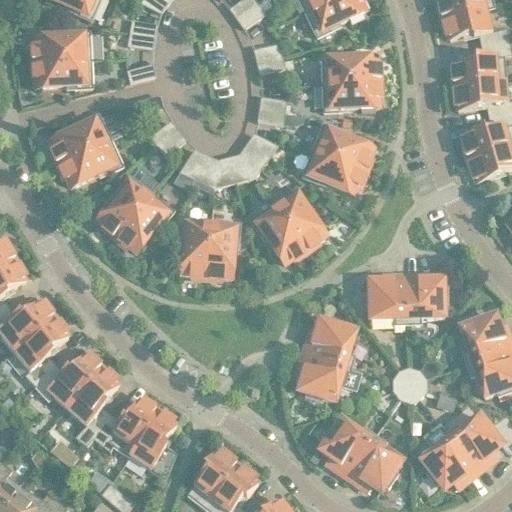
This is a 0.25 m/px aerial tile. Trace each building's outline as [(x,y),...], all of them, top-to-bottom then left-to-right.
[(101,0),(41,0),(75,15),(74,18),(91,26),(101,0)] [(168,8),(156,0),(141,0),(138,5),(160,18),(168,8)] [(156,0),(168,8),(174,0),(156,0)] [(248,0),(230,14),(237,24),(257,9),(249,0),(248,0)] [(296,0),(304,17),(339,0),(296,0)] [(339,0),(304,17),(317,42),(333,35),(331,31),(365,15),(361,7),(363,6),(360,0),(339,0)] [(452,0),(439,3),(441,9),(438,10),(441,22),(442,21),(442,24),(493,12),(490,0),(452,0)] [(264,19),(257,9),(237,24),(244,33),(264,19)] [(493,12),(442,24),(443,27),(442,28),(445,39),(448,38),(449,45),(472,39),(473,42),(479,41),(481,52),(510,47),(507,34),(491,37),(486,14),(493,13),(493,12)] [(130,38),(154,42),(156,30),(132,26),(130,38)] [(33,68),(91,65),(89,37),(71,38),(71,41),(34,43),(34,53),(32,53),(32,65),(33,65),(33,68)] [(154,42),(130,38),(128,50),(152,54),(154,42)] [(454,91),(505,86),(503,62),(511,61),(510,47),(481,52),(483,63),(476,64),(477,68),(454,70),(454,76),(451,76),(452,88),(453,88),(454,91)] [(256,67),(281,61),(278,50),(254,55),(256,67)] [(322,89),(379,87),(379,84),(380,84),(380,72),(377,72),(377,62),(339,64),(339,60),(321,61),(322,89)] [(281,61),(256,67),(259,79),(283,73),(281,61)] [(92,93),(91,65),(33,68),(33,71),(33,83),(36,83),(36,93),(74,91),(74,94),(92,93)] [(127,76),(130,88),(154,82),(151,70),(127,76)] [(489,122),(511,117),(511,106),(507,107),(505,86),(454,91),(454,94),(453,94),(454,106),(457,105),(458,115),(477,114),(477,110),(487,109),(489,122)] [(379,87),(322,89),(323,118),(341,117),(341,113),(378,112),(378,103),(381,102),(380,90),(379,87)] [(159,101),(135,107),(138,119),(162,113),(159,101)] [(259,115),(284,118),(285,106),(261,103),(259,115)] [(284,118),(259,115),(257,127),(282,130),(284,118)] [(467,162),(467,165),(511,151),(511,131),(511,130),(511,129),(511,117),(489,122),(491,135),(482,138),(481,135),(462,140),(465,150),(462,151),(466,162),(467,162)] [(58,170),(110,146),(99,120),(82,128),(84,131),(50,147),(54,155),(51,157),(56,168),(57,167),(58,170)] [(158,152),(178,137),(170,127),(151,142),(158,152)] [(312,156),(365,178),(366,175),(367,175),(372,164),(369,162),(373,154),(338,140),(340,136),(323,130),(312,156)] [(178,137),(158,152),(165,161),(185,146),(178,137)] [(254,140),(247,150),(267,164),(276,151),(254,140)] [(110,146),(58,170),(60,173),(59,173),(64,185),(67,183),(71,192),(104,176),(106,179),(122,172),(110,146)] [(239,160),(254,182),(267,164),(247,150),(239,160)] [(511,173),(511,151),(467,165),(468,168),(471,179),(474,178),(476,188),(495,182),(494,179),(511,173)] [(180,177),(194,184),(205,160),(194,155),(180,177)] [(365,178),(312,156),(301,182),(318,189),(320,186),(354,200),(358,191),(360,192),(365,181),(364,180),(365,178)] [(205,160),(194,184),(214,193),(216,165),(205,160)] [(227,163),(234,187),(254,182),(239,160),(227,163)] [(216,165),(214,193),(234,187),(227,163),(217,166),(216,165)] [(115,243),(151,198),(129,181),(118,195),(120,197),(97,226),(105,232),(103,234),(112,242),(113,241),(115,243)] [(273,209),(306,257),(308,255),(309,255),(319,248),(317,246),(325,241),(304,210),(307,208),(297,193),(273,209)] [(173,216),(151,198),(115,243),(118,245),(117,246),(127,253),(129,251),(136,257),(159,228),(162,230),(173,216)] [(306,257),(273,209),(250,226),(260,240),(263,238),(284,269),(292,264),(294,266),(304,259),(303,258),(306,257)] [(206,283),(211,226),(183,224),(181,242),(185,242),(182,279),(191,280),(191,283),(203,284),(203,283),(206,283)] [(239,228),(211,226),(206,283),(209,283),(209,284),(221,285),(222,282),(231,283),(234,246),(238,246),(239,228)] [(0,275),(16,266),(14,263),(15,263),(8,252),(6,253),(1,244),(0,244),(0,275)] [(0,319),(8,314),(1,304),(5,302),(3,299),(25,286),(22,281),(25,279),(18,268),(17,268),(16,266),(0,275),(0,319)] [(433,279),(406,280),(407,330),(420,329),(420,323),(444,323),(443,309),(447,309),(446,293),(443,293),(443,287),(431,287),(430,280),(433,280),(433,279)] [(394,330),(407,330),(406,280),(379,281),(379,282),(381,282),(381,289),(369,289),(369,295),(366,295),(366,312),(370,311),(370,325),(394,324),(394,330)] [(13,358),(55,323),(53,321),(54,320),(46,310),(44,312),(40,307),(20,323),(18,320),(14,323),(8,314),(0,319),(0,344),(2,343),(13,358)] [(462,358),(466,370),(511,353),(511,349),(504,328),(503,328),(504,330),(497,333),(493,321),(487,323),(486,320),(471,326),(472,329),(460,333),(468,356),(462,358)] [(57,325),(55,323),(13,358),(29,377),(25,381),(34,391),(55,372),(47,363),(50,361),(48,358),(68,342),(64,337),(66,335),(58,325),(57,325)] [(310,334),(303,359),(351,373),(354,361),(348,359),(355,336),(342,333),(343,329),(328,325),(327,328),(321,326),(317,338),(311,336),(311,334),(310,334)] [(511,353),(466,370),(471,382),(476,380),(484,403),(497,398),(498,401),(511,396),(511,353)] [(347,386),(351,373),(303,359),(295,385),(296,386),(297,384),(303,385),(300,397),(306,399),(305,402),(321,407),(322,403),(334,407),(341,384),(347,386)] [(55,372),(34,391),(49,407),(53,402),(67,414),(103,374),(101,372),(102,371),(92,362),(90,364),(85,360),(68,379),(66,377),(63,380),(55,372)] [(103,374),(67,414),(86,431),(82,436),(75,445),(86,453),(93,444),(110,422),(101,415),(104,411),(101,409),(119,390),(114,386),(116,384),(106,375),(106,376),(103,374)] [(399,377),(409,391),(408,374),(399,377)] [(408,374),(409,391),(418,377),(408,374)] [(409,391),(399,377),(393,386),(409,391)] [(418,377),(409,391),(425,385),(418,377)] [(425,385),(409,391),(425,395),(425,385)] [(409,391),(393,386),(393,396),(409,391)] [(399,405),(409,391),(393,396),(399,405)] [(409,391),(399,405),(409,408),(409,391)] [(409,391),(419,404),(425,395),(409,391)] [(419,404),(409,391),(409,408),(419,404)] [(119,429),(110,422),(93,444),(110,457),(113,452),(129,462),(158,416),(156,414),(145,407),(144,409),(139,406),(125,427),(122,425),(119,429)] [(158,416),(129,462),(164,485),(175,460),(162,451),(176,430),(171,427),(172,424),(161,417),(161,418),(158,416)] [(456,431),(446,439),(477,478),(498,462),(497,461),(495,462),(491,457),(501,449),(497,444),(500,442),(490,429),(487,431),(479,421),(460,436),(456,431)] [(324,467),(346,482),(375,441),(364,433),(360,438),(341,425),(333,436),(330,434),(321,447),(324,449),(321,455),(331,461),(327,467),(325,466),(324,467)] [(455,495),(477,478),(446,439),(439,430),(422,443),(433,457),(421,466),(429,476),(426,479),(436,492),(439,489),(443,494),(452,487),(456,492),(454,494),(455,495)] [(385,448),(375,441),(346,482),(369,497),(369,496),(368,495),(372,489),(381,496),(385,491),(388,493),(397,479),(394,477),(402,467),(382,453),(385,448)] [(187,500),(202,511),(206,511),(238,471),(236,469),(237,468),(226,460),(225,462),(217,456),(203,473),(206,476),(187,500)] [(0,511),(8,511),(24,495),(7,481),(11,476),(2,468),(0,469),(0,511)] [(241,473),(238,471),(206,511),(236,511),(235,511),(242,503),(244,505),(258,488),(250,482),(252,480),(241,472),(241,473)] [(102,500),(116,511),(130,511),(133,509),(110,490),(102,500)] [(52,511),(57,507),(48,498),(42,505),(24,495),(8,511),(52,511)]
